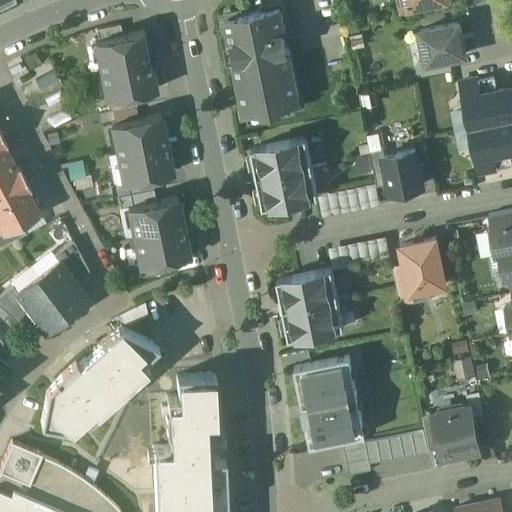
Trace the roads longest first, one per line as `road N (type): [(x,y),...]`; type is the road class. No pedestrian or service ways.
road 1 (residential): [(44,356),(119,299),(0,78)]
road 2 (residential): [(511,194),(231,253)]
road 3 (residential): [(267,511),(258,400),(231,253)]
road 4 (residential): [(231,253),(179,0)]
road 5 (residential): [(281,511),(511,464)]
